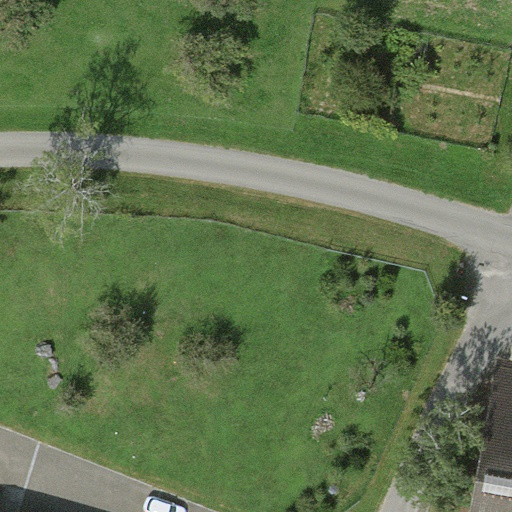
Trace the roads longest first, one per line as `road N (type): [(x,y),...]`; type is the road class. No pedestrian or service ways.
road 1 (unclassified): [(0,147),(93,145),(286,176),(511,242)]
road 2 (track): [(405,511),(511,282)]
